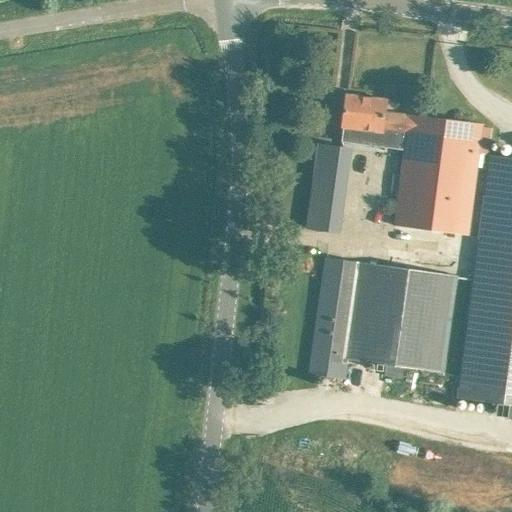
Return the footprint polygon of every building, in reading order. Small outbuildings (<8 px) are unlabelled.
[(382,130),(385,112),(386,100),(347,95),(343,127),(381,132),(382,132),(382,130)] [(404,149),(406,134),(409,115),(385,112),(382,130),(382,132),(381,132),(379,146),(404,149)] [(409,115),(406,134),(404,149),(394,226),(414,228),(469,235),(480,144),(483,124),(409,115)] [(346,147),(315,143),(302,228),(333,232),(346,147)] [(511,158),(489,155),(457,399),(511,406),(511,158)] [(347,360),(361,263),(326,258),(309,374),(344,379),(347,360)] [(458,276),(361,263),(347,360),(444,373),(458,276)]
